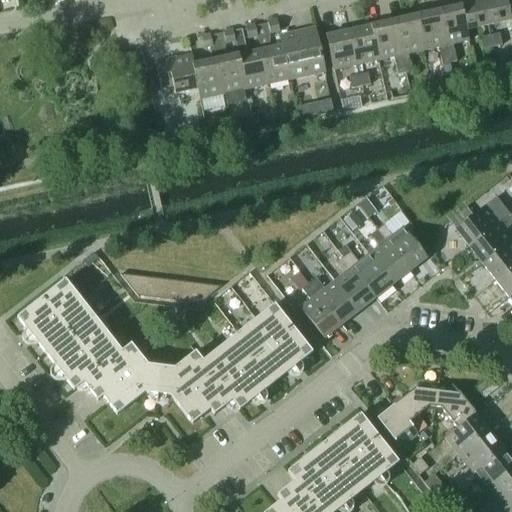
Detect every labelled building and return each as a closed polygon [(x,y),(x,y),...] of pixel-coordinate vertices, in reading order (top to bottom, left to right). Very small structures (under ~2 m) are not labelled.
[(457,0),(459,8),(460,8),(465,31),(466,31),(492,26),(485,0),(457,0)] [(511,0),(485,0),(492,26),(511,21),(509,14),(511,13),(511,0)] [(459,8),(438,13),(449,64),(456,63),(452,45),(468,41),(466,31),(465,31),(460,8),(459,8)] [(438,13),(415,18),(423,51),(438,48),(442,66),(449,64),(438,13)] [(415,18),(393,23),(404,74),(412,72),(408,55),(423,51),(415,18)] [(270,35),(279,32),(276,21),(267,23),(270,35)] [(393,23),(371,27),(378,61),(393,58),(397,76),(404,74),(393,23)] [(247,39),(257,37),(254,26),(245,28),(247,39)] [(371,27),(348,32),(355,66),(378,61),(371,27)] [(278,37),(281,47),(282,47),(287,71),(288,70),(310,65),(308,57),(321,54),(315,29),(278,37)] [(225,44),(234,42),(232,31),(222,33),(225,44)] [(333,71),(355,66),(348,32),(325,37),(333,71)] [(499,34),(489,36),(492,48),(501,46),(499,34)] [(203,49),(212,47),(210,35),(200,38),(203,49)] [(492,48),(489,36),(480,38),(483,50),(492,48)] [(290,81),(288,70),(287,71),(282,47),(281,47),(259,52),(267,86),(290,81)] [(259,52),(237,57),(245,91),(267,86),(259,52)] [(174,95),(197,90),(198,90),(193,67),(194,66),(192,56),(155,64),(160,90),(173,87),(174,95)] [(222,95),(245,91),(237,57),(215,62),(222,95)] [(215,62),(194,66),(193,67),(198,90),(197,90),(199,101),(222,95),(215,62)] [(367,74),(358,76),(360,88),(370,86),(367,74)] [(360,88),(358,76),(349,78),(351,90),(360,88)] [(310,118),(307,105),(296,108),(299,120),(310,118)] [(165,153),(208,143),(204,128),(162,138),(165,153)] [(358,205),(369,219),(377,213),(366,199),(358,205)] [(454,230),(468,248),(509,215),(503,208),(493,216),(485,206),(454,230)] [(353,213),(343,221),(350,229),(360,222),(353,213)] [(481,265),(511,240),(504,230),(511,224),(511,218),(509,215),(468,248),(481,265)] [(376,231),(409,272),(426,259),(401,228),(391,236),(383,225),(376,231)] [(367,255),(392,286),(409,272),(376,231),(369,237),(377,247),(367,255)] [(511,240),(481,265),(495,282),(511,267),(511,240)] [(375,299),(392,286),(367,255),(357,263),(349,252),(342,258),(375,299)] [(94,253),(83,262),(88,268),(99,259),(94,253)] [(333,281),(358,312),(375,299),(342,258),(335,263),(343,274),(333,281)] [(508,299),(511,295),(511,267),(495,282),(508,299)] [(308,284),(299,273),(290,280),(299,292),(301,290),(308,284)] [(198,304),(219,287),(117,274),(135,296),(198,304)] [(341,326),(358,312),(333,281),(324,289),(315,279),(308,284),(341,326)] [(16,318),(45,355),(93,317),(64,281),(16,318)] [(323,340),(341,326),(308,284),(301,290),(309,301),(299,309),(323,340)] [(274,306),(237,334),(275,382),(312,354),(274,306)] [(73,391),(83,384),(122,353),(121,352),(93,317),(45,355),(73,391)] [(239,411),(275,382),(237,334),(202,362),(201,363),(231,402),(239,411)] [(144,394),(157,395),(160,368),(147,366),(130,345),(121,352),(122,353),(83,384),(97,402),(102,398),(116,416),(144,394)] [(213,416),(231,402),(201,363),(202,362),(195,353),(174,369),(160,368),(157,395),(170,397),(192,425),(209,411),(213,416)] [(423,382),(402,399),(416,417),(428,407),(435,408),(438,384),(423,382)] [(452,385),(438,384),(435,408),(441,409),(456,429),(475,415),(452,385)] [(409,423),(416,417),(402,399),(376,419),(399,449),(418,434),(409,423)] [(361,492),(398,463),(360,415),(323,444),(361,492)] [(453,460),(458,457),(488,432),(475,415),(456,429),(444,439),(453,451),(449,454),(453,460)] [(424,430),(418,434),(422,440),(428,435),(424,430)] [(502,449),(488,432),(458,457),(466,468),(462,471),(459,470),(450,477),(456,485),(502,449)] [(335,511),(361,492),(323,444),(287,472),(294,482),(318,511),(335,511)] [(511,468),(511,462),(502,449),(456,485),(462,492),(471,486),(471,482),(475,479),(484,490),(511,468)] [(419,476),(423,473),(427,470),(419,460),(411,465),(419,476)] [(491,511),(511,496),(511,468),(484,490),(493,502),(489,505),(486,504),(477,511),(491,511)] [(318,511),(294,482),(276,496),(280,501),(266,511),(318,511)] [(449,491),(443,495),(448,501),(454,497),(449,491)] [(511,511),(511,496),(491,511),(511,511)]
